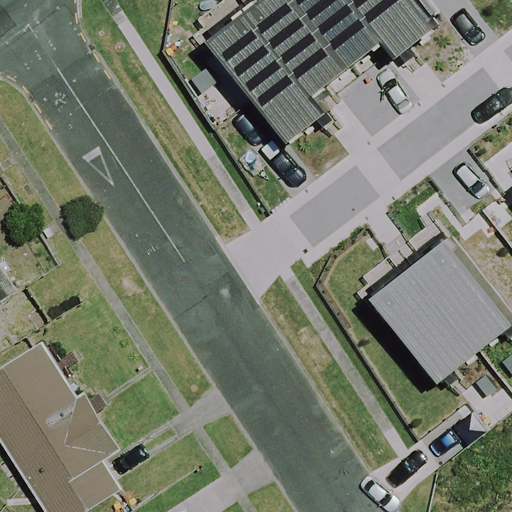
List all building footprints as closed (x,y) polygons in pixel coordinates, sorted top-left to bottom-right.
[(405,3),(402,0),(224,0),(280,85),(405,3)] [(511,124),(511,101),(472,51),(437,79),(426,65),(340,133),(403,211),(511,124)] [(0,252),(0,309),(26,292),(0,252)] [(511,376),(511,254),(402,331),(459,413),(511,376)] [(48,340),(0,370),(0,433),(49,511),(97,511),(127,493),(105,460),(119,451),(48,340)]
